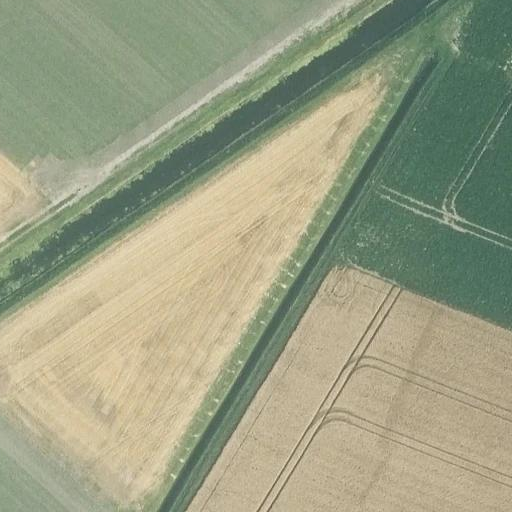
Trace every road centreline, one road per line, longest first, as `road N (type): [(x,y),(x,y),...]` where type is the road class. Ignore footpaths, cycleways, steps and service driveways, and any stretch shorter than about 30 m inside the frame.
road 1 (track): [(435,17),(146,511)]
road 2 (track): [(0,322),(457,0)]
road 3 (track): [(366,0),(0,256)]
